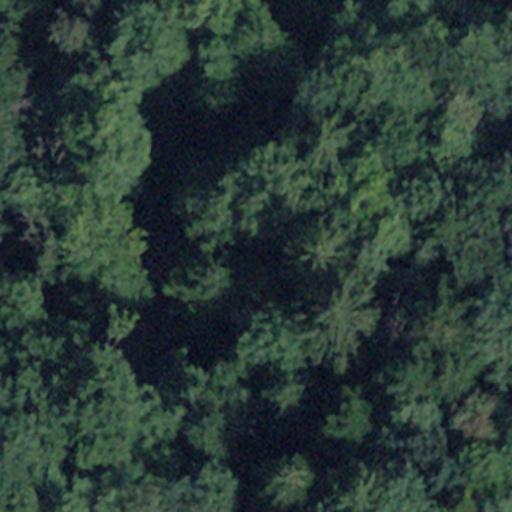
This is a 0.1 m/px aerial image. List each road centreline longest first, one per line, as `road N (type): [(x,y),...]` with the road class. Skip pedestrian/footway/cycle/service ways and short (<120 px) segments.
road 1 (track): [(0,401),(94,393),(121,379),(123,355),(53,324),(0,288)]
road 2 (unclassified): [(417,0),(511,96)]
